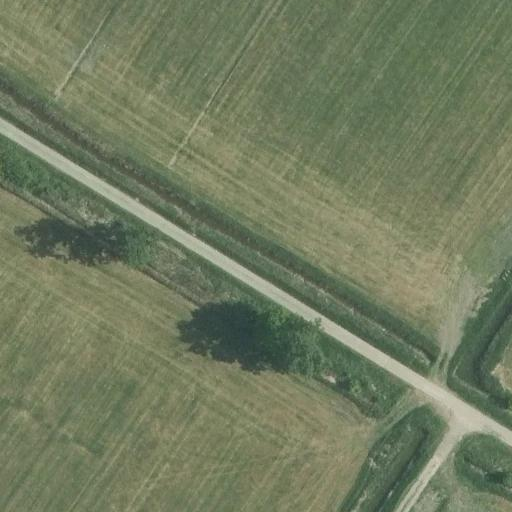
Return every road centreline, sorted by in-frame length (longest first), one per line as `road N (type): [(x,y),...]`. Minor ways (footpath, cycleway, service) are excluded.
road 1 (unclassified): [(0,122),(511,436)]
road 2 (track): [(401,511),(469,409)]
